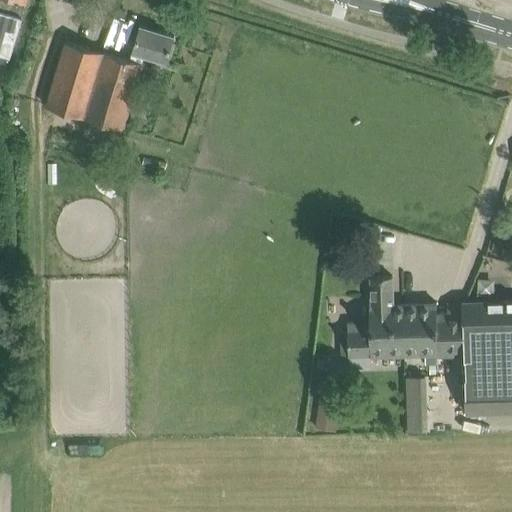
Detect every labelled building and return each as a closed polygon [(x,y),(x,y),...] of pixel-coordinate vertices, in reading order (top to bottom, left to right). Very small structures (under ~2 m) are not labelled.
[(0,0),(0,72),(4,74),(26,0),(0,0)] [(66,40),(60,59),(46,108),(121,130),(143,58),(165,64),(174,35),(140,25),(130,59),(66,40)] [(511,239),(496,235),(491,253),(511,259),(511,253),(511,239)] [(371,357),(404,356),(402,303),(393,304),(392,276),(371,276),(372,304),(370,304),(370,322),(348,322),(349,356),(370,355),(371,357)] [(464,311),(465,347),(468,412),(511,411),(511,299),(464,301),(464,311)] [(436,348),(465,347),(464,311),(437,312),(436,302),(402,303),(404,356),(437,355),(436,348)] [(423,374),(403,375),(404,428),(424,428),(423,374)] [(319,403),(316,428),(336,431),(340,406),(319,403)]
